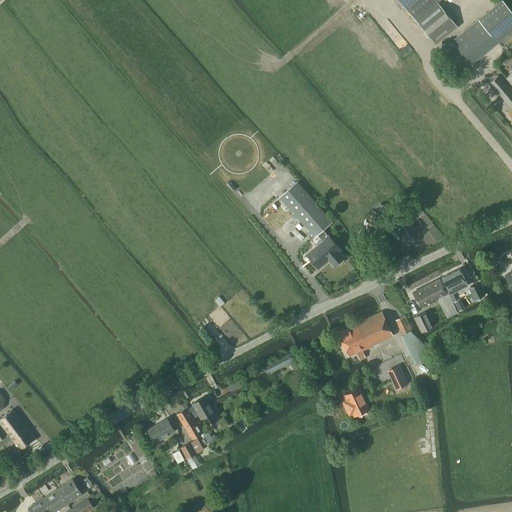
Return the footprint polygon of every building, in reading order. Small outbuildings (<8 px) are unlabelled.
[(400,0),(423,28),(436,44),(457,26),(444,11),(437,2),(438,0),(400,0)] [(511,8),(505,0),(501,0),(443,49),(462,72),(511,30),(511,8)] [(511,90),(499,75),(498,76),(496,74),(495,76),(493,73),(487,78),(511,108),(511,110),(509,113),(511,116),(511,90)] [(328,235),(323,229),(332,221),(297,181),(280,196),(314,236),(317,234),(323,240),(307,254),(319,268),(328,260),(334,266),(337,263),(338,264),(340,264),(344,260),(344,259),(343,258),(344,256),(339,250),(341,248),(329,235),(328,235)] [(380,203),(376,207),(377,209),(380,213),(382,213),(386,210),(386,207),(383,203),(380,203)] [(393,231),(390,233),(397,241),(400,239),(393,231)] [(442,277),(453,301),(456,299),(453,292),(468,284),(460,268),(442,277)] [(412,291),(419,306),(447,292),(440,278),(412,291)] [(470,287),(475,299),(485,294),(480,283),(470,287)] [(414,316),(421,331),(432,326),(425,311),(414,316)] [(351,328),(339,334),(348,352),(358,347),(360,350),(392,334),(381,312),(350,326),(351,328)] [(395,320),(403,335),(415,363),(429,357),(422,341),(418,344),(412,331),(405,315),(395,320)] [(264,365),(268,372),(295,359),(291,351),(264,365)] [(357,355),(360,361),(366,358),(363,352),(357,355)] [(404,374),(400,365),(389,370),(393,379),(404,374)] [(346,393),(349,401),(345,403),(349,413),(353,411),(354,414),(369,407),(363,395),(362,395),(358,387),(346,393)] [(191,408),(195,416),(199,414),(201,418),(207,414),(211,420),(210,420),(211,422),(218,418),(205,395),(192,403),(194,406),(191,408)] [(202,431),(194,417),(185,402),(183,404),(185,407),(177,412),(192,437),(202,431)] [(10,440),(9,439),(12,437),(20,448),(34,438),(12,409),(0,417),(0,421),(8,433),(6,434),(0,425),(0,446),(1,446),(10,440)] [(148,429),(155,441),(174,429),(167,417),(148,429)] [(201,450),(195,439),(190,442),(189,441),(181,446),(188,458),(196,453),(201,450)] [(174,454),(179,463),(186,459),(181,450),(174,454)] [(73,478),(58,488),(68,503),(83,493),(73,478)] [(58,488),(44,497),(53,511),(68,503),(58,488)] [(53,511),(44,497),(29,507),(32,511),(53,511)] [(64,511),(84,511),(94,506),(88,497),(64,511)]
